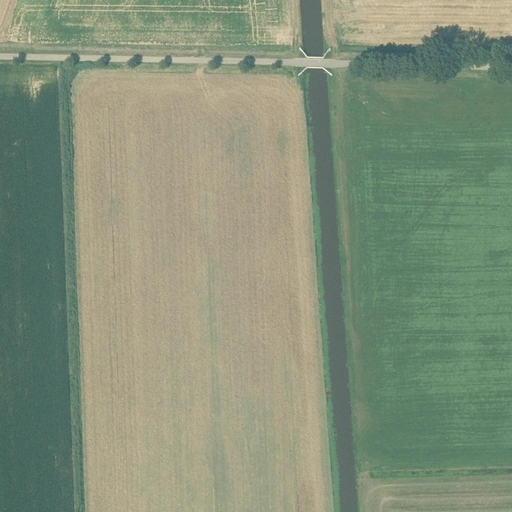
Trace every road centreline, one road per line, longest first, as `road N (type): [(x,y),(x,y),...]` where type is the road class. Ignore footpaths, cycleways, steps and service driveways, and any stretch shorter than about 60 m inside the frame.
road 1 (unclassified): [(298,62),(0,56)]
road 2 (unclassified): [(511,66),(330,62)]
